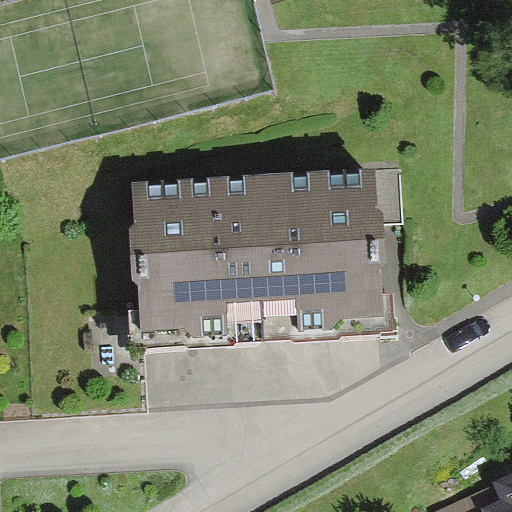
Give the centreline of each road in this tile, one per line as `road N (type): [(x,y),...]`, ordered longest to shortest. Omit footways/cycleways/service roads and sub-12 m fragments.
road 1 (residential): [(337,437),(0,463)]
road 2 (residential): [(511,336),(337,437)]
road 3 (residential): [(211,511),(337,437)]
